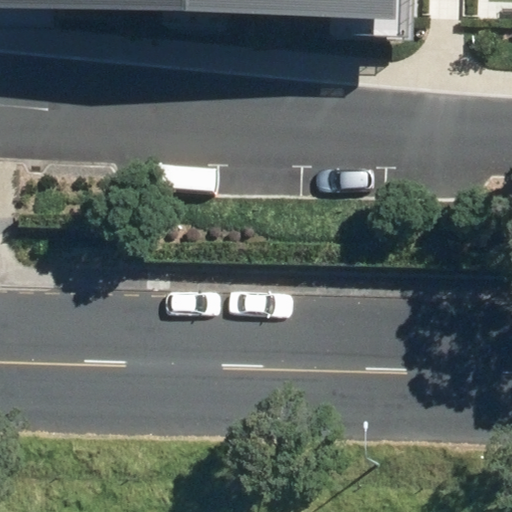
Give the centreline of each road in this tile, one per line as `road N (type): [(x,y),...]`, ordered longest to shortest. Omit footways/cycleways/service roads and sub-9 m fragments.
road 1 (residential): [(511,142),(180,145),(0,127)]
road 2 (secondary): [(0,348),(511,368)]
